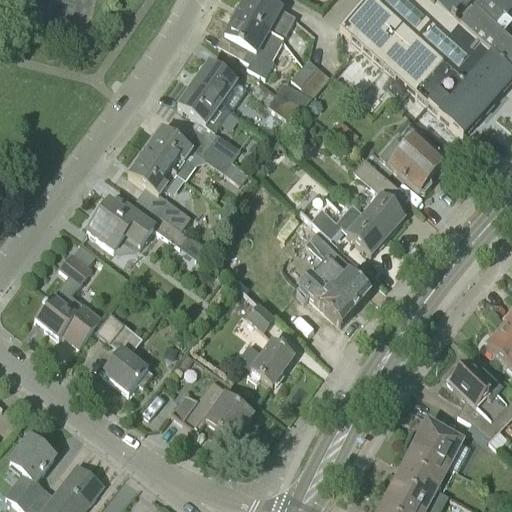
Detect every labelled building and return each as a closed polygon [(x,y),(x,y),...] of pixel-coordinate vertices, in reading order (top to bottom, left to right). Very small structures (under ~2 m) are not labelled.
[(282,45),(293,24),(279,16),(279,15),(252,0),(247,0),(236,20),(234,18),(233,19),(236,21),(282,45)] [(511,79),(420,0),(369,0),(365,5),(489,113),(511,86),(511,79)] [(511,0),(420,0),(511,79),(511,50),(502,42),(511,31),(511,0)] [(339,36),(463,144),(489,113),(365,5),(339,36)] [(272,68),(270,67),(282,45),(236,21),(223,43),(244,55),(239,65),(248,70),(246,74),(264,84),(272,68)] [(301,95),(318,75),(307,65),(290,85),(301,95)] [(192,91),(220,111),(236,89),(208,69),(192,91)] [(276,101),(300,117),(329,85),(318,75),(301,95),(298,98),(283,90),(276,101)] [(229,117),(220,111),(192,91),(176,113),(204,133),(213,140),(229,117)] [(300,117),(276,101),(267,113),(290,129),(300,117)] [(328,133),(347,151),(357,140),(341,125),(337,129),(334,127),(328,133)] [(161,134),(152,147),(150,146),(142,156),(180,184),(184,187),(194,172),(185,166),(191,156),(161,134)] [(362,167),(365,170),(383,186),(391,176),(417,199),(424,199),(431,192),(430,185),(446,166),(416,140),(403,155),(394,147),(379,165),(371,157),(362,167)] [(217,141),(209,152),(230,168),(238,156),(217,141)] [(230,168),(209,152),(200,164),(222,179),(230,168)] [(134,168),(136,169),(127,181),(158,203),(164,194),(167,197),(172,195),(180,184),(142,156),(134,168)] [(404,224),(402,222),(404,208),(407,205),(384,186),(383,186),(365,170),(354,182),(371,196),(355,215),(387,244),(404,224)] [(340,236),(346,241),(370,263),(387,244),(355,215),(346,208),(341,214),(325,200),(303,223),(330,247),(340,236)] [(140,255),(154,236),(154,234),(151,232),(125,214),(122,218),(108,208),(94,227),(92,226),(86,234),(88,236),(86,239),(113,259),(124,244),(140,255)] [(158,221),(180,237),(190,224),(168,208),(158,221)] [(154,236),(180,254),(188,243),(180,237),(158,221),(151,232),(154,234),(154,236)] [(318,274),(298,295),(340,332),(369,300),(349,282),(358,273),(330,247),(318,236),(305,251),(323,267),(318,274)] [(78,354),(100,325),(82,311),(82,312),(70,303),(79,291),(91,275),(71,259),(58,277),(59,276),(68,283),(33,327),(58,346),(61,341),(78,354)] [(264,339),(275,326),(257,311),(246,323),(264,339)] [(110,349),(124,332),(110,321),(97,338),(110,349)] [(506,333),(511,338),(511,321),(503,331),(505,333),(506,333)] [(119,356),(101,380),(128,401),(138,389),(143,393),(152,381),(127,361),(131,356),(126,353),(136,341),(124,332),(110,349),(119,356)] [(511,338),(506,333),(505,333),(485,355),(511,379),(511,383),(509,386),(511,388),(511,338)] [(293,363),(272,348),(250,378),(271,394),(293,363)] [(511,409),(469,368),(460,377),(457,381),(452,380),(446,386),(447,390),(466,407),(457,423),(473,432),(477,435),(485,427),(493,435),(511,415),(511,409)] [(197,440),(206,428),(233,448),(252,421),(224,401),(210,420),(196,409),(186,402),(169,422),(197,442),(198,441),(197,440)] [(414,455),(446,471),(461,442),(439,430),(436,436),(427,431),(414,455)] [(8,470),(22,481),(4,503),(15,511),(29,511),(43,494),(35,488),(45,477),(44,476),(53,464),(29,444),(8,470)] [(414,455),(402,478),(436,496),(440,489),(439,484),(446,471),(414,455)] [(86,511),(102,492),(76,473),(52,502),(43,494),(29,511),(86,511)] [(402,478),(389,502),(409,511),(424,511),(429,504),(433,502),(436,496),(402,478)] [(383,511),(409,511),(389,502),(383,511)]
